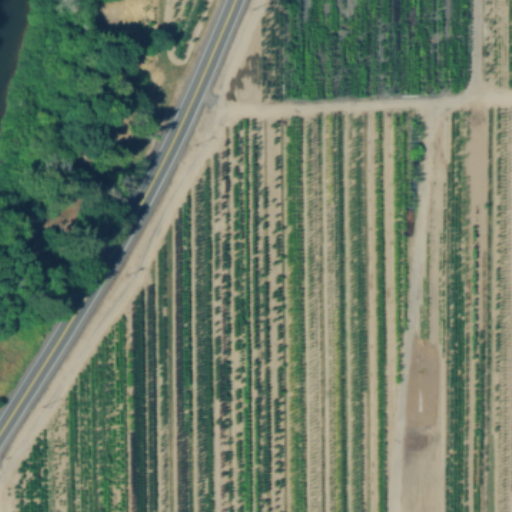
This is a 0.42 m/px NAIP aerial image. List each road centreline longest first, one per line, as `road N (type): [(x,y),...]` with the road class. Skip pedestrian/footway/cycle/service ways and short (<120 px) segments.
road 1 (secondary): [(232,0),(140,200),(0,428)]
road 2 (track): [(427,99),(386,511)]
road 3 (track): [(511,92),(187,105)]
